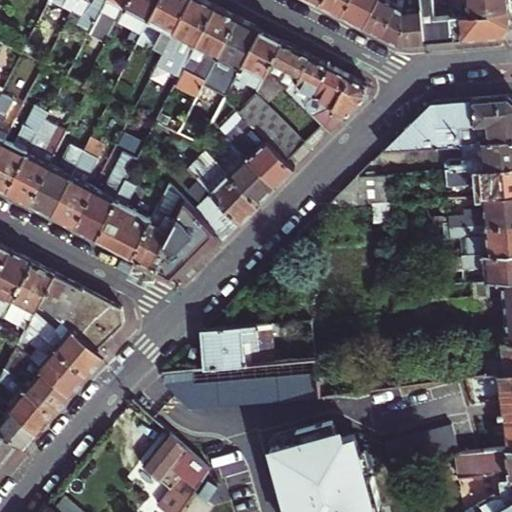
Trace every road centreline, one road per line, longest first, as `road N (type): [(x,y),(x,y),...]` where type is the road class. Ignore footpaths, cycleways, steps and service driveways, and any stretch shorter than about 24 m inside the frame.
road 1 (residential): [(429,72),(184,313)]
road 2 (residential): [(184,313),(7,511)]
road 3 (residential): [(0,215),(184,313)]
road 4 (residential): [(429,72),(391,69),(256,0)]
